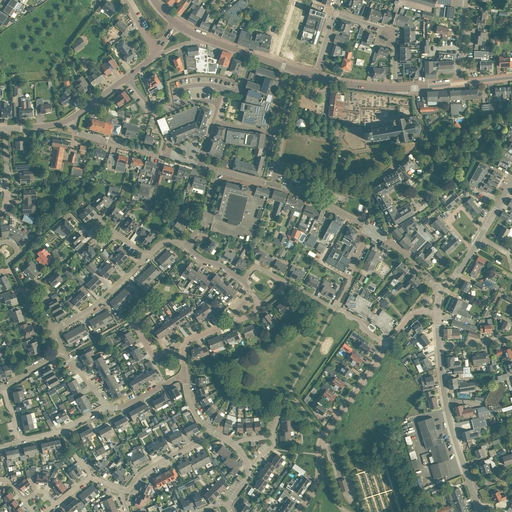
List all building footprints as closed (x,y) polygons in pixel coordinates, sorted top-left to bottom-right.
[(17,11),(22,5),(14,0),(10,0),(7,5),(7,4),(7,5),(9,6),(17,11)] [(190,0),(194,3),(195,0),(184,0),(181,4),(175,11),(181,15),(186,8),(185,7),(190,0)] [(195,0),(194,3),(191,7),(194,10),(192,13),(188,20),(196,24),(200,18),(201,18),(206,9),(199,5),(201,2),(200,2),(201,0),(195,0)] [(240,0),(239,1),(233,6),(230,3),(229,4),(220,14),(217,19),(219,20),(217,26),(214,25),(211,32),(222,37),(225,30),(226,28),(230,29),(237,19),(247,5),(248,2),(246,0),(240,0)] [(96,11),(99,13),(102,9),(110,15),(116,8),(112,5),(110,4),(111,3),(108,1),(106,3),(103,1),(96,11)] [(280,2),(278,7),(288,10),(289,5),(280,2)] [(361,6),(349,2),(349,3),(348,3),(347,5),(348,6),(347,8),(355,11),(355,12),(358,13),(359,9),(357,9),(358,6),(361,7),(361,6)] [(15,14),(17,11),(9,6),(7,5),(3,11),(11,16),(13,12),(15,14)] [(278,7),(277,12),(286,15),(287,10),(288,10),(278,7)] [(448,7),(445,7),(444,17),(447,18),(448,18),(449,18),(453,19),(455,8),(451,7),(450,7),(448,7)] [(206,13),(206,12),(203,20),(200,28),(208,31),(211,24),(208,23),(212,15),(210,14),(211,11),(208,9),(206,13)] [(310,13),(325,18),(326,14),(311,9),(310,13)] [(487,11),(479,10),(478,18),(477,18),(476,24),(479,24),(480,24),(484,25),(485,16),(486,16),(487,11)] [(11,19),(1,12),(0,13),(0,21),(6,26),(11,19)] [(277,12),(275,17),(284,20),(286,15),(277,12)] [(390,23),(391,23),(394,13),(393,13),(388,12),(387,14),(385,21),(390,22),(390,23)] [(310,13),(306,27),(321,32),(325,18),(310,13)] [(394,13),(391,23),(393,24),(397,25),(400,15),(396,14),(394,13)] [(275,17),(273,23),(282,26),(284,20),(275,17)] [(412,22),(409,18),(404,17),(401,25),(404,26),(405,27),(412,22)] [(114,26),(123,33),(121,36),(122,37),(129,32),(125,30),(128,26),(119,20),(114,26)] [(242,24),(245,28),(250,23),(247,20),(242,24)] [(341,26),(350,29),(351,26),(353,27),(354,23),(351,22),(351,23),(343,21),(342,23),(341,23),(340,25),(341,26)] [(406,29),(406,31),(415,31),(415,26),(412,22),(405,27),(406,29)] [(286,38),(281,53),(287,54),(286,57),(291,58),(292,56),(302,59),(301,62),(307,63),(312,65),(313,63),(317,48),(300,42),(300,41),(304,30),(293,26),(290,36),(295,37),(294,40),(286,38)] [(340,29),(339,32),(345,33),(343,36),(349,38),(351,33),(349,32),(350,29),(341,26),(340,26),(339,29),(340,29)] [(443,27),(438,26),(437,26),(437,30),(436,30),(436,34),(439,34),(439,33),(443,34),(442,37),(451,38),(452,32),(449,31),(449,28),(443,28),(443,27)] [(301,41),(300,41),(300,42),(306,44),(319,48),(320,46),(317,45),(318,42),(317,42),(321,32),(306,27),(301,41)] [(475,35),(474,44),(482,45),(482,41),(483,39),(485,39),(486,33),(487,33),(487,30),(484,29),(484,30),(483,30),(478,29),(477,36),(475,35)] [(232,33),(225,30),(222,37),(234,42),(238,32),(233,30),(232,33)] [(242,30),(237,44),(248,48),(251,38),(249,38),(251,33),(242,30)] [(264,39),(265,34),(258,32),(257,37),(252,36),(251,38),(248,48),(257,50),(259,41),(262,42),(263,39),(264,39)] [(365,40),(363,39),(361,44),(368,47),(369,44),(371,44),(372,38),(373,38),(374,36),(373,36),(373,35),(367,33),(365,40)] [(271,41),(272,36),(265,34),(264,39),(263,39),(262,42),(259,41),(257,50),(263,52),(263,51),(269,53),(270,47),(271,47),(272,42),(271,41)] [(335,43),(335,44),(343,47),(346,38),(336,35),(334,43),(335,43)] [(71,45),(76,52),(86,44),(80,38),(71,45)] [(115,48),(117,52),(119,50),(123,55),(122,56),(127,62),(132,59),(132,60),(136,57),(131,50),(130,50),(126,44),(122,47),(120,44),(115,48)] [(343,47),(335,44),(334,45),(331,55),(339,57),(343,47)] [(199,49),(198,47),(188,48),(189,56),(186,56),(188,71),(196,69),(194,54),(199,54),(199,49)] [(378,55),(375,54),(373,59),(376,60),(377,56),(379,56),(380,54),(387,56),(389,50),(388,50),(388,49),(386,49),(380,47),(378,55)] [(197,72),(208,73),(208,57),(207,50),(202,48),(201,49),(199,49),(199,54),(194,54),(196,69),(197,72)] [(208,73),(216,74),(218,67),(219,64),(223,51),(220,50),(217,60),(208,57),(208,73)] [(218,67),(218,68),(222,69),(226,70),(227,70),(228,67),(231,59),(232,54),(223,51),(219,64),(218,67)] [(342,68),(349,70),(352,61),(350,60),(352,53),(346,51),(344,59),(342,68)] [(481,70),(492,69),(492,61),(488,61),(488,52),(474,51),(474,58),(481,58),(481,61),(480,61),(481,70)] [(511,65),(511,58),(509,58),(508,58),(507,51),(503,52),(504,57),(499,57),(500,67),(511,65)] [(433,62),(433,68),(439,68),(438,70),(436,70),(436,73),(449,72),(453,69),(456,54),(439,52),(437,61),(436,61),(433,62)] [(118,66),(115,62),(112,59),(110,56),(106,59),(108,62),(106,63),(105,63),(101,66),(104,71),(103,72),(106,76),(112,72),(111,71),(113,69),(113,70),(118,66)] [(184,70),(181,62),(180,57),(173,60),(178,72),(184,70)] [(229,71),(239,75),(243,62),(234,59),(229,71)] [(425,61),(425,70),(433,70),(433,68),(433,62),(433,61),(425,61)] [(242,123),(261,127),(261,129),(268,130),(269,124),(266,123),(269,112),(265,111),(267,111),(268,110),(268,109),(268,108),(268,107),(267,106),(268,102),(272,103),(279,82),(276,81),(277,79),(279,73),(258,66),(256,72),(255,74),(266,78),(263,86),(248,81),(246,87),(246,89),(249,90),(247,95),(249,96),(248,100),(247,99),(246,101),(247,102),(246,103),(242,102),(241,110),(245,111),(242,123)] [(378,78),(379,68),(376,68),(376,66),(371,66),(369,72),(373,72),(373,78),(375,78),(375,79),(378,79),(378,78)] [(422,72),(422,66),(416,66),(416,69),(410,69),(410,79),(419,78),(419,72),(422,72)] [(378,78),(379,78),(379,79),(382,79),(384,79),(385,73),(388,73),(388,67),(382,67),(382,69),(379,68),(378,78)] [(104,79),(99,72),(97,70),(93,74),(88,78),(92,85),(98,81),(99,83),(104,79)] [(425,70),(425,78),(436,78),(436,73),(436,70),(433,70),(425,70)] [(160,82),(158,79),(155,74),(151,77),(152,78),(147,81),(151,88),(148,90),(150,94),(159,89),(159,90),(164,87),(161,82),(160,82)] [(89,86),(86,82),(82,76),(76,80),(79,84),(75,86),(79,91),(79,90),(82,94),(87,90),(86,88),(89,86)] [(63,82),(65,87),(71,85),(69,80),(66,81),(66,78),(61,79),(62,82),(63,82)] [(72,93),(69,89),(68,87),(62,92),(65,95),(59,99),(64,106),(65,105),(68,102),(69,102),(72,100),(69,96),(72,93)] [(504,92),(504,88),(495,88),(496,96),(501,95),(501,99),(501,101),(505,101),(505,94),(504,92)] [(450,100),(450,102),(451,117),(463,116),(461,91),(461,90),(458,91),(458,90),(455,90),(455,91),(450,91),(451,100),(450,100)] [(468,103),(468,99),(473,99),(472,90),(461,91),(462,103),(468,103)] [(480,101),(480,98),(482,98),(482,93),(478,93),(478,90),(472,90),(473,99),(473,102),(480,101)] [(118,96),(118,97),(114,100),(119,107),(123,104),(124,104),(130,99),(124,91),(118,96)] [(332,91),(329,115),(330,116),(329,120),(335,122),(337,117),(342,117),(344,100),(340,100),(341,92),(332,91)] [(428,101),(428,102),(438,101),(437,91),(427,92),(427,93),(423,93),(423,101),(428,101)] [(450,102),(450,100),(451,100),(450,91),(437,91),(438,101),(438,102),(450,102)] [(20,117),(33,117),(32,109),(30,109),(30,101),(30,98),(21,98),(21,101),(21,109),(19,109),(20,117)] [(42,98),(36,99),(36,103),(36,109),(40,108),(41,113),(42,113),(41,113),(43,112),(44,113),(51,111),(51,110),(51,109),(51,108),(51,106),(50,104),(43,105),(43,102),(42,98)] [(16,116),(15,103),(11,104),(11,107),(6,107),(6,102),(1,103),(1,107),(0,106),(0,111),(1,112),(1,118),(11,117),(16,116)] [(165,117),(158,120),(163,134),(166,133),(171,131),(170,130),(171,130),(172,132),(173,136),(170,137),(172,142),(173,142),(173,143),(174,143),(175,143),(176,143),(182,141),(182,138),(196,133),(205,135),(205,133),(206,133),(207,129),(207,127),(205,126),(210,110),(207,109),(205,109),(205,108),(202,107),(202,108),(198,106),(197,106),(196,106),(195,106),(194,106),(194,107),(166,118),(170,128),(170,129),(165,117)] [(115,116),(108,114),(105,123),(92,119),(89,129),(97,132),(110,135),(111,133),(119,136),(122,125),(116,124),(117,120),(114,120),(115,116)] [(411,117),(411,116),(406,117),(396,119),(391,120),(392,125),(372,129),(371,128),(371,129),(371,130),(372,131),(364,133),(366,140),(371,139),(371,140),(372,141),(373,140),(373,141),(373,142),(374,142),(375,141),(394,137),(394,138),(393,139),(394,141),(395,141),(395,143),(400,142),(411,140),(411,141),(415,140),(415,139),(422,138),(421,134),(423,129),(422,124),(419,120),(418,115),(411,117)] [(122,130),(126,131),(125,135),(129,136),(129,135),(137,137),(137,135),(138,135),(138,134),(139,127),(128,125),(128,124),(124,123),(122,130)] [(216,159),(223,161),(228,143),(226,143),(226,139),(224,138),(226,128),(218,127),(213,140),(211,139),(209,145),(208,149),(207,152),(213,155),(214,160),(216,159)] [(148,132),(147,136),(147,135),(145,142),(153,144),(154,138),(151,137),(153,129),(147,128),(146,132),(148,132)] [(265,134),(256,132),(256,133),(226,128),(224,138),(226,139),(226,143),(228,143),(254,147),(256,148),(263,149),(263,147),(265,146),(267,144),(268,143),(268,142),(268,141),(268,140),(268,139),(267,137),(265,135),(265,134)] [(467,134),(470,139),(476,134),(472,130),(467,134)] [(51,167),(60,169),(64,148),(67,148),(68,141),(52,139),(51,146),(54,146),(51,167)] [(22,149),(22,154),(27,154),(27,148),(23,148),(23,141),(16,142),(16,150),(22,149)] [(256,150),(255,150),(254,155),(258,155),(261,156),(263,149),(256,148),(256,150)] [(105,151),(96,149),(94,158),(97,159),(103,160),(103,158),(105,151)] [(511,156),(508,155),(506,153),(506,154),(503,152),(500,156),(501,157),(499,160),(500,161),(498,165),(506,170),(511,158),(511,156)] [(117,162),(116,166),(125,169),(126,164),(126,162),(128,158),(119,155),(117,160),(117,162)] [(258,155),(255,165),(238,161),(238,159),(236,158),(233,170),(259,177),(265,157),(261,156),(258,155)] [(409,169),(410,171),(413,169),(414,170),(418,166),(409,156),(399,165),(400,166),(406,172),(409,169)] [(134,183),(136,184),(140,170),(142,160),(132,158),(131,163),(130,166),(138,168),(137,173),(133,172),(132,178),(135,179),(134,183)] [(136,184),(133,196),(154,201),(157,187),(151,185),(153,175),(156,164),(142,160),(140,170),(136,184)] [(500,180),(499,180),(499,179),(501,179),(503,175),(480,162),(469,182),(466,180),(464,183),(475,189),(476,187),(487,193),(488,191),(492,192),(494,188),(495,189),(500,180)] [(162,172),(162,174),(165,175),(164,176),(171,178),(173,168),(164,166),(162,172)] [(397,169),(399,170),(402,174),(405,177),(408,180),(411,177),(406,172),(400,166),(397,169)] [(173,179),(173,180),(175,180),(178,181),(179,180),(182,181),(183,176),(188,177),(189,174),(190,170),(179,167),(176,176),(174,176),(173,179)] [(23,171),(23,172),(24,172),(24,175),(19,175),(20,183),(30,182),(29,177),(33,177),(32,171),(23,171)] [(386,181),(372,189),(384,210),(392,205),(386,194),(394,189),(392,186),(402,180),(404,179),(401,175),(399,172),(398,173),(397,171),(384,178),(386,181)] [(186,190),(191,192),(193,187),(203,190),(205,181),(199,180),(199,179),(197,178),(197,177),(194,176),(193,181),(189,180),(186,190)] [(407,188),(408,190),(412,188),(411,186),(408,180),(406,181),(403,183),(407,189),(407,188)] [(248,196),(250,188),(246,188),(247,187),(239,185),(239,186),(227,183),(226,181),(221,184),(222,185),(220,192),(218,199),(216,206),(214,214),(215,214),(214,215),(229,219),(228,223),(237,226),(240,223),(241,222),(242,222),(248,196)] [(326,196),(344,201),(346,192),(335,189),(336,187),(330,186),(330,187),(329,187),(328,189),(325,188),(324,192),(327,193),(326,196)] [(264,189),(257,187),(254,196),(259,198),(260,194),(262,195),(264,189)] [(262,195),(264,196),(263,199),(267,200),(270,191),(270,190),(265,188),(264,189),(262,195)] [(22,208),(21,208),(21,210),(22,210),(22,214),(24,214),(24,215),(22,221),(32,224),(34,218),(30,217),(30,213),(35,213),(35,204),(31,204),(31,198),(36,198),(36,194),(35,194),(35,190),(24,191),(24,194),(23,194),(23,199),(24,199),(24,205),(22,205),(22,208)] [(272,199),(278,201),(275,210),(273,215),(280,218),(282,212),(280,211),(283,203),(285,203),(288,194),(274,190),(272,199)] [(453,196),(449,199),(454,204),(460,199),(454,192),(451,194),(453,196)] [(107,198),(103,195),(102,193),(92,203),(99,210),(102,207),(103,205),(104,206),(106,203),(104,201),(107,198)] [(293,209),(294,208),(295,208),(299,199),(298,199),(292,196),(289,195),(286,203),(283,210),(288,212),(289,209),(290,210),(291,208),(293,209)] [(464,204),(470,210),(475,205),(473,202),(474,200),(472,197),(464,204)] [(454,204),(449,199),(446,202),(443,198),(440,200),(448,210),(454,204)] [(294,208),(293,209),(290,217),(292,218),(295,211),(300,213),(305,202),(299,199),(295,208),(294,208)] [(388,222),(390,225),(392,225),(392,226),(400,222),(413,214),(412,211),(414,210),(410,202),(397,210),(394,205),(392,205),(384,210),(389,220),(388,222)] [(84,210),(85,211),(80,217),(85,222),(91,217),(94,215),(91,211),(93,209),(94,209),(89,204),(84,210)] [(470,210),(475,216),(482,209),(480,206),(478,208),(475,205),(470,210)] [(306,206),(303,214),(311,217),(312,214),(314,215),(314,214),(314,215),(315,212),(314,212),(315,209),(306,206)] [(109,216),(115,220),(114,221),(117,223),(122,216),(118,212),(119,210),(116,207),(109,216)] [(306,232),(317,237),(319,233),(313,230),(317,221),(314,220),(315,218),(321,221),(325,211),(318,208),(317,210),(315,209),(314,212),(315,212),(314,215),(314,214),(314,215),(312,214),(311,217),(308,225),(306,232)] [(503,212),(500,217),(507,221),(508,218),(511,221),(511,220),(511,213),(510,215),(506,213),(503,212)] [(336,214),(323,238),(322,239),(332,244),(345,220),(336,214)] [(172,228),(180,234),(185,227),(182,225),(187,219),(182,216),(177,222),(177,221),(172,228)] [(122,227),(129,232),(131,229),(136,232),(140,226),(135,223),(136,222),(129,217),(122,227)] [(396,239),(400,242),(406,236),(405,235),(409,231),(418,224),(413,218),(401,224),(402,226),(400,228),(400,229),(399,230),(397,228),(391,233),(396,239)] [(435,227),(437,230),(443,225),(438,219),(430,225),(433,228),(435,227)] [(61,220),(55,226),(59,230),(57,232),(61,236),(64,236),(66,235),(67,233),(67,234),(73,228),(66,220),(63,222),(61,220)] [(2,237),(8,236),(9,225),(6,226),(6,228),(1,228),(2,237)] [(9,225),(8,236),(13,239),(17,231),(12,228),(13,227),(9,225)] [(437,230),(440,233),(439,234),(441,237),(449,231),(443,225),(437,230)] [(152,235),(142,227),(138,233),(142,236),(140,240),(145,244),(152,235)] [(510,230),(508,229),(504,227),(499,235),(507,240),(509,237),(511,232),(511,231),(510,230)] [(344,238),(351,242),(350,243),(351,243),(350,246),(347,244),(342,252),(351,257),(362,237),(357,234),(358,232),(357,231),(357,230),(356,230),(355,230),(354,230),(349,228),(344,238)] [(291,236),(298,239),(300,231),(294,229),(291,236)] [(424,233),(429,239),(433,236),(427,230),(424,233)] [(13,239),(18,241),(25,233),(22,232),(21,233),(17,231),(13,239)] [(400,242),(408,250),(410,249),(414,253),(426,240),(418,232),(412,237),(411,236),(412,235),(409,231),(405,235),(406,236),(400,242)] [(70,240),(74,244),(73,246),(77,250),(83,244),(81,241),(83,239),(78,232),(70,240)] [(26,235),(25,233),(18,241),(21,246),(30,241),(26,235)] [(271,242),(282,246),(286,236),(282,234),(279,240),(273,237),(271,242)] [(306,242),(313,246),(318,238),(311,234),(306,242)] [(452,240),(449,243),(454,249),(460,243),(453,236),(450,239),(452,240)] [(204,249),(211,253),(217,244),(208,238),(205,244),(207,245),(204,249)] [(373,246),(362,269),(372,273),(381,254),(382,251),(386,253),(390,247),(383,242),(381,245),(378,244),(378,243),(371,239),(368,243),(373,246)] [(326,247),(319,243),(316,249),(323,253),(326,247)] [(454,249),(449,243),(446,246),(444,244),(441,247),(448,254),(454,249)] [(82,250),(79,252),(83,256),(84,255),(85,254),(87,256),(86,256),(86,257),(85,257),(85,258),(85,259),(85,260),(86,260),(86,261),(87,261),(88,261),(90,259),(92,257),(96,253),(93,250),(92,249),(92,248),(89,245),(85,249),(84,248),(82,250)] [(242,257),(248,247),(244,245),(244,246),(241,251),(238,255),(242,257)] [(117,255),(123,262),(127,257),(123,253),(126,251),(120,246),(118,248),(120,250),(117,252),(119,253),(117,255)] [(220,257),(223,259),(223,258),(231,262),(236,254),(232,252),(231,253),(227,251),(229,249),(225,247),(220,257)] [(50,255),(44,248),(41,251),(40,250),(37,253),(39,256),(36,259),(42,266),(43,265),(42,264),(45,262),(47,264),(53,259),(49,255),(50,255)] [(280,248),(278,254),(284,257),(287,251),(280,248)] [(333,248),(325,262),(344,273),(351,260),(350,259),(351,257),(342,252),(333,248)] [(429,259),(436,253),(431,248),(425,255),(422,252),(417,258),(427,268),(432,262),(429,259)] [(255,256),(258,255),(261,257),(259,260),(268,265),(272,258),(263,254),(264,252),(259,249),(254,250),(255,256)] [(168,250),(162,255),(170,263),(171,262),(170,261),(175,256),(173,253),(172,255),(168,250)] [(433,256),(438,260),(443,255),(438,251),(433,256)] [(99,254),(106,261),(108,259),(107,258),(101,252),(99,254)] [(110,256),(107,258),(108,259),(113,264),(115,262),(118,266),(123,262),(117,255),(114,257),(112,259),(110,256)] [(170,263),(162,255),(157,260),(164,267),(168,263),(169,264),(170,263)] [(473,261),(467,272),(472,275),(471,276),(475,279),(478,274),(476,273),(478,269),(480,265),(482,267),(486,260),(479,256),(476,262),(473,261)] [(236,266),(243,271),(247,264),(243,261),(244,259),(241,257),(236,266)] [(273,268),(277,270),(277,269),(284,273),(288,266),(277,260),(275,263),(273,268)] [(30,265),(24,271),(28,275),(26,276),(26,278),(28,280),(30,280),(31,278),(32,279),(38,273),(35,269),(37,267),(31,261),(28,263),(30,265)] [(89,265),(95,271),(98,269),(91,262),(89,265)] [(189,264),(181,275),(186,279),(187,277),(192,270),(190,268),(193,264),(189,262),(188,264),(189,264)] [(396,269),(393,272),(395,275),(399,271),(400,273),(401,273),(404,270),(403,270),(406,266),(402,262),(396,268),(396,269)] [(104,264),(102,265),(110,274),(115,269),(109,263),(106,266),(104,264)] [(86,267),(93,274),(95,271),(89,265),(86,267)] [(110,274),(102,265),(100,267),(102,270),(99,272),(105,278),(110,274)] [(147,270),(154,278),(155,277),(154,276),(159,271),(157,268),(156,269),(152,265),(147,270)] [(301,271),(293,266),(289,272),(292,274),(291,276),(294,278),(296,279),(300,282),(303,277),(304,277),(306,272),(302,270),(301,271)] [(400,273),(395,278),(399,282),(402,278),(410,270),(406,266),(403,270),(404,270),(401,273),(400,273)] [(192,270),(187,277),(190,279),(191,280),(198,270),(199,271),(200,269),(197,267),(194,271),(192,270)] [(64,273),(70,278),(73,275),(68,269),(64,273)] [(147,270),(142,275),(149,283),(150,282),(149,280),(152,278),(153,279),(154,278),(147,270)] [(190,279),(189,281),(192,283),(195,279),(197,280),(202,273),(199,271),(198,270),(191,280),(190,279)] [(47,280),(53,287),(62,279),(56,272),(47,280)] [(199,282),(196,286),(200,289),(201,287),(200,286),(206,277),(205,276),(202,273),(197,280),(199,282)] [(0,286),(2,291),(11,286),(7,280),(6,278),(5,275),(1,277),(0,274),(0,286)] [(206,277),(200,286),(201,287),(204,289),(209,282),(207,280),(210,276),(207,274),(205,276),(206,277)] [(213,282),(209,286),(212,289),(214,287),(213,286),(220,278),(219,277),(216,274),(211,280),(213,282)] [(305,281),(308,282),(306,285),(310,287),(310,285),(316,288),(320,282),(316,279),(317,278),(309,274),(307,276),(305,281)] [(84,281),(78,275),(75,277),(82,284),(84,281)] [(102,282),(96,275),(93,278),(90,276),(88,278),(97,286),(102,282)] [(149,283),(142,275),(137,280),(143,286),(147,282),(148,284),(149,283)] [(220,278),(213,286),(214,287),(217,290),(222,283),(220,282),(224,278),(221,275),(219,277),(220,278)] [(414,289),(421,282),(414,276),(408,282),(404,286),(407,289),(411,285),(414,289)] [(487,277),(483,284),(492,289),(496,282),(487,277)] [(97,286),(88,278),(86,280),(88,282),(86,285),(92,291),(97,286)] [(321,286),(324,288),(321,292),(325,295),(325,294),(331,298),(332,298),(336,291),(337,291),(340,287),(336,285),(334,289),(327,286),(329,283),(324,280),(321,286)] [(466,293),(467,296),(472,296),(471,291),(473,291),(473,290),(474,290),(474,289),(473,289),(470,287),(471,284),(465,280),(460,289),(466,293)] [(222,283),(217,290),(220,292),(221,293),(228,285),(229,286),(231,284),(228,281),(224,285),(222,283)] [(482,290),(482,289),(484,285),(477,281),(474,285),(482,290)] [(394,288),(398,291),(404,285),(400,282),(394,288)] [(125,288),(132,296),(133,295),(132,294),(137,289),(135,287),(134,288),(130,284),(125,288)] [(220,292),(218,294),(221,297),(225,293),(227,295),(232,288),(229,286),(228,285),(221,293),(220,292)] [(80,293),(77,296),(82,302),(87,297),(84,294),(87,291),(82,286),(77,290),(80,293)] [(120,293),(127,301),(128,300),(127,299),(130,296),(131,297),(132,296),(125,288),(120,293)] [(228,296),(225,300),(228,303),(230,301),(229,300),(236,292),(232,288),(227,295),(228,296)] [(381,295),(384,298),(391,291),(388,288),(381,295)] [(0,294),(0,295),(1,300),(4,299),(6,305),(11,303),(12,306),(18,304),(14,293),(8,295),(7,292),(0,294)] [(120,293),(114,298),(122,306),(123,305),(122,303),(125,301),(126,302),(127,301),(120,293)] [(356,312),(364,298),(358,295),(356,299),(355,299),(355,298),(355,297),(352,295),(351,296),(350,295),(351,294),(345,305),(348,306),(348,307),(349,308),(349,309),(353,311),(353,310),(356,312)] [(82,302),(77,296),(74,299),(71,296),(66,301),(71,306),(74,304),(77,307),(82,302)] [(292,307),(288,303),(290,302),(285,296),(281,300),(282,302),(277,306),(280,310),(279,310),(283,314),(288,310),(291,313),(295,310),(292,307)] [(454,297),(450,304),(456,307),(456,308),(459,309),(458,310),(472,316),(473,314),(469,312),(469,311),(464,309),(466,304),(462,303),(463,301),(454,297)] [(122,306),(114,298),(109,303),(116,309),(120,306),(121,307),(122,306)] [(370,301),(364,298),(356,312),(359,313),(358,314),(362,316),(363,316),(365,316),(368,317),(372,312),(368,310),(369,309),(366,307),(367,305),(367,306),(370,301)] [(48,302),(51,308),(58,304),(55,299),(48,302)] [(381,305),(384,308),(389,303),(386,300),(381,305)] [(202,306),(201,306),(208,315),(207,316),(208,318),(211,316),(208,311),(210,310),(206,303),(202,306)] [(51,308),(54,314),(61,310),(58,304),(51,308)] [(199,308),(197,309),(203,318),(207,316),(208,315),(201,306),(202,306),(201,304),(200,304),(197,306),(199,308)] [(450,304),(447,311),(456,315),(457,314),(466,318),(470,319),(472,316),(458,310),(459,309),(456,308),(456,307),(450,304)] [(190,308),(199,321),(203,318),(197,309),(195,307),(194,305),(192,307),(190,308)] [(188,306),(183,309),(188,315),(190,314),(196,323),(199,321),(199,322),(199,321),(190,308),(188,306)] [(8,310),(10,316),(12,315),(15,323),(23,320),(20,310),(15,311),(14,308),(8,310)] [(177,313),(175,315),(176,317),(181,324),(185,322),(186,321),(179,312),(180,311),(179,309),(178,310),(177,310),(175,311),(177,313)] [(180,311),(179,312),(186,321),(185,322),(186,324),(189,321),(186,317),(188,315),(183,309),(180,311)] [(375,314),(372,312),(368,317),(371,319),(370,320),(372,321),(371,322),(375,325),(376,324),(378,326),(377,327),(378,327),(388,314),(382,309),(379,314),(380,314),(378,316),(376,313),(375,314)] [(54,314),(57,319),(64,315),(61,310),(54,314)] [(101,314),(107,324),(108,323),(107,321),(113,318),(112,315),(110,316),(107,311),(101,314)] [(279,321),(278,320),(275,316),(272,319),(268,314),(267,313),(265,315),(266,316),(261,319),(267,327),(269,330),(279,321)] [(507,318),(501,315),(497,313),(495,317),(501,319),(500,322),(504,323),(500,330),(504,332),(505,328),(508,330),(511,324),(506,321),(507,318)] [(101,314),(95,317),(101,327),(102,326),(101,325),(104,323),(105,324),(107,324),(101,314)] [(171,314),(168,316),(169,318),(170,318),(177,327),(178,326),(181,324),(176,317),(174,319),(171,314)] [(378,327),(378,326),(380,328),(380,329),(383,332),(384,331),(386,332),(386,331),(389,334),(393,328),(390,326),(391,325),(388,323),(389,322),(390,322),(393,318),(388,314),(378,327)] [(101,327),(95,317),(89,321),(93,329),(98,326),(99,328),(101,327)] [(169,318),(166,321),(171,328),(173,326),(176,331),(179,328),(178,326),(177,327),(170,318),(169,318)] [(495,325),(494,318),(487,319),(488,325),(485,326),(485,325),(480,325),(481,332),(485,331),(485,332),(492,331),(491,325),(495,325)] [(405,332),(409,335),(413,331),(413,329),(414,329),(417,332),(413,337),(415,339),(418,336),(418,335),(422,332),(420,330),(423,328),(417,320),(413,323),(405,332)] [(477,327),(470,325),(469,326),(453,320),(451,325),(469,330),(475,332),(477,327)] [(161,321),(158,324),(161,328),(159,329),(164,336),(167,334),(168,333),(162,324),(163,323),(161,321)] [(163,323),(162,324),(168,333),(167,334),(169,336),(172,334),(169,329),(171,328),(166,321),(163,323)] [(19,326),(20,329),(23,328),(26,338),(35,335),(32,325),(28,326),(27,323),(19,326)] [(76,328),(81,338),(83,337),(82,335),(88,332),(86,329),(85,330),(82,325),(76,328)] [(252,325),(242,329),(246,337),(256,333),(257,335),(261,333),(258,327),(254,328),(252,325)] [(155,332),(159,339),(164,336),(159,329),(157,331),(154,326),(151,329),(154,333),(155,332)] [(76,328),(70,332),(75,341),(77,340),(76,339),(79,337),(80,338),(81,338),(76,328)] [(123,338),(125,340),(132,336),(129,331),(128,332),(126,329),(120,332),(122,336),(120,337),(119,336),(117,337),(119,341),(123,338)] [(240,340),(238,334),(236,329),(233,331),(234,332),(226,336),(229,343),(234,341),(235,342),(240,340)] [(444,338),(459,338),(459,333),(456,333),(456,329),(444,329),(444,338)] [(75,341),(70,332),(64,335),(68,343),(73,340),(74,342),(75,341)] [(414,341),(412,343),(414,346),(415,346),(417,344),(416,343),(419,342),(421,344),(422,344),(424,347),(430,342),(424,334),(420,337),(414,341)] [(359,335),(357,338),(360,340),(357,343),(360,345),(358,348),(366,354),(371,348),(363,342),(365,339),(359,335)] [(125,340),(126,343),(121,345),(123,349),(126,347),(125,346),(135,341),(132,336),(125,340)] [(223,345),(221,341),(219,336),(216,338),(216,339),(209,342),(212,350),(223,345)] [(22,342),(25,349),(28,348),(30,355),(40,352),(39,347),(38,348),(36,342),(31,344),(29,340),(22,342)] [(345,343),(342,347),(350,353),(352,354),(348,359),(358,366),(362,359),(355,354),(357,352),(353,349),(345,343)] [(202,357),(209,354),(207,348),(202,350),(201,346),(198,347),(197,348),(196,348),(191,350),(194,357),(201,354),(202,357)] [(132,354),(134,356),(141,352),(138,347),(129,352),(128,351),(126,353),(128,356),(132,354)] [(508,348),(496,351),(498,355),(502,354),(504,358),(502,359),(502,360),(502,362),(507,361),(506,358),(511,356),(510,349),(508,349),(508,348)] [(80,356),(82,361),(90,357),(89,355),(93,352),(91,349),(89,350),(89,351),(80,356)] [(134,356),(129,359),(130,361),(132,364),(135,363),(134,362),(139,359),(144,357),(141,352),(134,356)] [(401,360),(403,362),(404,361),(404,363),(404,364),(405,364),(406,364),(407,362),(407,361),(406,360),(411,357),(410,356),(411,355),(410,353),(401,360)] [(481,365),(481,364),(482,364),(482,365),(483,366),(486,365),(487,364),(488,364),(486,354),(480,355),(479,354),(475,354),(476,356),(473,357),(474,366),(481,365)] [(414,360),(416,366),(420,364),(423,371),(429,369),(430,369),(430,368),(431,368),(427,358),(426,358),(425,355),(414,360)] [(82,361),(85,366),(89,364),(89,363),(98,358),(97,356),(91,359),(90,357),(82,361)] [(96,363),(97,365),(105,361),(102,356),(98,358),(89,363),(89,364),(90,366),(96,363)] [(455,367),(461,366),(461,362),(455,363),(454,357),(446,358),(447,368),(455,367)] [(96,373),(98,372),(97,371),(107,365),(107,364),(105,361),(97,365),(99,367),(94,370),(96,373)] [(149,372),(153,380),(158,377),(151,366),(152,365),(150,361),(145,364),(147,367),(148,366),(151,371),(149,372)] [(354,372),(346,367),(348,364),(344,361),(342,364),(344,365),(340,372),(349,378),(354,372)] [(97,371),(98,372),(100,376),(107,371),(106,369),(111,366),(109,363),(107,364),(107,365),(97,371)] [(501,375),(502,379),(506,378),(511,375),(511,363),(509,364),(509,363),(504,364),(507,373),(501,375)] [(3,369),(6,375),(11,373),(9,365),(3,367),(3,369)] [(41,371),(40,372),(43,378),(45,376),(52,372),(49,367),(50,366),(49,366),(41,371)] [(327,367),(325,370),(331,374),(330,376),(334,379),(331,384),(340,390),(345,384),(339,380),(341,377),(333,371),(327,367)] [(143,372),(148,382),(149,382),(153,380),(149,372),(146,374),(144,369),(140,371),(142,373),(143,372)] [(102,379),(102,380),(112,375),(113,376),(115,375),(113,371),(109,374),(107,371),(100,376),(102,379)] [(45,376),(48,382),(55,378),(52,372),(45,376)] [(149,382),(148,382),(143,372),(142,373),(138,375),(142,382),(144,381),(147,386),(151,384),(149,382)] [(106,381),(108,383),(115,379),(113,376),(112,375),(102,380),(102,379),(100,380),(102,384),(106,381)] [(133,378),(135,377),(133,375),(130,377),(132,381),(130,383),(134,390),(138,388),(139,387),(133,378)] [(142,382),(138,375),(135,377),(133,378),(139,387),(138,388),(139,390),(143,388),(140,384),(142,382)] [(427,384),(427,385),(435,384),(435,383),(435,382),(435,380),(434,380),(433,376),(426,378),(425,376),(421,377),(422,385),(427,384)] [(198,384),(199,389),(206,386),(206,377),(194,378),(194,382),(196,382),(196,385),(198,384)] [(48,382),(46,383),(49,388),(50,387),(50,388),(58,383),(59,383),(58,383),(55,378),(48,382)] [(448,379),(450,389),(458,388),(458,389),(460,388),(461,392),(475,390),(474,383),(467,384),(465,383),(462,383),(462,382),(459,382),(459,381),(457,381),(457,378),(448,379)] [(67,383),(71,389),(78,384),(75,379),(67,383)] [(106,392),(108,391),(108,389),(118,384),(117,382),(115,379),(108,383),(109,386),(104,388),(106,392)] [(108,389),(108,391),(110,394),(117,390),(116,388),(121,385),(119,381),(117,382),(118,384),(108,389)] [(477,409),(479,418),(485,417),(494,415),(502,412),(501,408),(499,399),(506,387),(500,384),(500,383),(499,383),(496,381),(495,381),(486,398),(484,401),(486,407),(477,409)] [(71,389),(74,394),(81,390),(78,384),(71,389)] [(332,389),(324,384),(321,388),(326,391),(322,396),(332,403),(336,396),(331,392),(332,389)] [(13,392),(14,397),(23,395),(22,390),(24,390),(23,386),(17,388),(18,391),(13,392)] [(201,395),(202,399),(209,396),(208,393),(206,393),(204,390),(207,389),(206,386),(199,389),(195,390),(197,394),(198,393),(199,396),(201,395)] [(170,393),(167,394),(172,402),(176,400),(176,399),(175,400),(174,398),(180,394),(178,391),(179,390),(178,388),(177,388),(176,387),(169,391),(170,393)] [(110,394),(113,399),(123,393),(123,394),(126,393),(124,390),(119,392),(117,390),(110,394)] [(433,398),(431,391),(425,392),(427,400),(428,400),(430,409),(438,407),(436,397),(433,398)] [(162,396),(157,399),(161,406),(166,403),(165,401),(168,399),(165,393),(162,395),(162,396)] [(76,399),(79,404),(87,400),(84,395),(76,399)] [(202,399),(199,402),(201,405),(202,404),(204,406),(207,410),(213,404),(213,403),(210,398),(209,396),(202,399)] [(315,401),(319,403),(315,408),(317,410),(317,411),(319,414),(320,414),(322,415),(327,409),(325,407),(327,404),(318,398),(315,401)] [(25,400),(18,402),(19,407),(21,406),(22,410),(31,408),(30,404),(29,404),(27,399),(25,400)] [(161,406),(157,399),(152,402),(152,400),(149,402),(152,408),(155,406),(156,409),(161,406)] [(81,407),(82,410),(80,411),(82,414),(90,410),(88,407),(90,405),(89,403),(90,403),(88,400),(87,400),(79,404),(77,406),(78,408),(81,407)] [(60,409),(57,411),(63,420),(68,417),(64,410),(66,408),(63,403),(58,405),(60,409)] [(140,407),(143,413),(145,416),(147,415),(146,412),(149,410),(146,404),(140,407)] [(212,414),(215,417),(219,411),(217,409),(216,410),(213,408),(215,406),(213,404),(207,410),(205,412),(208,415),(209,414),(211,415),(212,414)] [(456,416),(463,414),(466,413),(465,410),(464,405),(462,406),(462,405),(454,407),(456,416)] [(140,407),(134,410),(137,416),(139,419),(142,418),(140,415),(143,413),(140,407)] [(463,414),(464,417),(473,415),(472,408),(465,410),(466,413),(463,414)] [(57,409),(49,414),(52,420),(55,418),(57,423),(63,420),(57,411),(57,409)] [(137,416),(134,410),(128,413),(134,422),(136,421),(134,418),(137,416)] [(221,421),(225,424),(227,416),(222,413),(222,412),(219,411),(215,417),(213,421),(217,423),(218,421),(220,423),(221,421)] [(225,424),(224,427),(228,429),(229,427),(231,428),(232,426),(236,427),(237,419),(237,417),(228,414),(227,416),(225,424)] [(166,419),(167,421),(171,420),(173,424),(177,422),(175,417),(174,415),(166,419)] [(22,420),(23,425),(33,423),(36,422),(37,422),(35,417),(32,418),(22,420)] [(125,417),(120,420),(125,429),(127,428),(125,425),(129,423),(125,417)] [(149,424),(150,426),(158,422),(155,417),(151,419),(153,422),(149,424)] [(254,421),(255,426),(255,431),(261,430),(261,428),(264,428),(263,417),(260,417),(260,421),(254,421)] [(449,474),(445,461),(450,460),(444,442),(442,442),(441,438),(439,438),(432,417),(418,422),(426,448),(430,447),(435,464),(430,465),(435,479),(449,474)] [(467,440),(468,443),(472,442),(471,439),(482,437),(479,428),(487,426),(485,417),(479,418),(471,420),(474,430),(469,431),(469,430),(461,432),(463,441),(467,440)] [(246,429),(246,422),(246,419),(238,418),(237,431),(243,431),(243,428),(246,429)] [(246,429),(247,431),(252,431),(252,427),(255,426),(254,421),(254,418),(250,418),(250,419),(246,419),(246,422),(246,429)] [(115,425),(113,426),(115,430),(117,429),(120,428),(122,431),(125,429),(120,420),(114,423),(115,425)] [(23,425),(24,431),(34,428),(37,428),(36,422),(33,423),(23,425)] [(194,423),(189,426),(193,433),(198,431),(194,423)] [(109,425),(104,428),(109,437),(111,436),(109,433),(113,432),(109,425)] [(193,433),(189,426),(183,429),(187,436),(193,433)] [(90,428),(85,431),(90,440),(92,439),(90,436),(94,434),(90,428)] [(109,437),(104,428),(98,432),(101,438),(104,436),(106,439),(109,437)] [(85,431),(79,434),(82,440),(81,441),(83,444),(84,444),(87,443),(87,442),(90,440),(85,431)] [(180,432),(174,434),(178,441),(183,438),(180,432)] [(178,441),(174,434),(169,437),(173,444),(178,441)] [(158,440),(163,449),(168,446),(164,437),(161,439),(158,440)] [(157,445),(154,446),(157,453),(163,449),(158,440),(155,442),(157,445)] [(157,453),(154,446),(152,443),(149,445),(151,448),(148,449),(151,456),(157,453)] [(148,454),(142,444),(140,445),(145,456),(148,454)] [(29,446),(32,457),(34,456),(34,453),(37,452),(36,445),(29,446)] [(219,453),(221,455),(227,449),(224,446),(223,447),(222,446),(220,447),(218,445),(212,452),(217,456),(219,453)] [(481,446),(482,449),(475,451),(478,458),(484,456),(483,453),(487,452),(485,445),(481,446)] [(22,454),(23,460),(26,459),(25,455),(28,454),(29,458),(32,457),(29,446),(23,448),(24,453),(22,454)] [(132,448),(133,450),(140,462),(145,459),(142,453),(141,451),(140,452),(136,446),(132,448)] [(18,449),(12,450),(14,461),(17,460),(16,457),(20,456),(21,461),(23,460),(22,454),(19,454),(18,449)] [(221,455),(226,459),(228,456),(231,453),(229,452),(230,451),(227,449),(221,455)] [(14,461),(12,450),(5,452),(7,459),(10,458),(11,462),(14,461)] [(128,456),(125,457),(129,464),(130,466),(134,464),(134,465),(140,462),(133,450),(131,451),(134,457),(131,459),(130,459),(128,456)] [(201,456),(205,464),(211,461),(205,450),(202,451),(204,454),(201,456)] [(511,463),(509,455),(506,456),(504,450),(498,453),(500,460),(503,459),(505,465),(511,463)] [(195,459),(200,467),(205,464),(201,456),(199,453),(196,454),(198,457),(195,459)] [(274,458),(281,464),(284,459),(278,454),(276,457),(275,456),(274,458)] [(189,462),(193,469),(194,471),(200,467),(195,459),(193,456),(191,457),(192,460),(189,462)] [(223,462),(227,466),(233,459),(230,457),(229,457),(228,456),(226,459),(223,462)] [(186,461),(183,463),(187,472),(193,469),(189,462),(187,457),(184,458),(186,461)] [(491,457),(489,458),(489,459),(484,460),(485,464),(480,466),(483,474),(490,471),(487,464),(491,463),(492,468),(496,466),(493,460),(492,457),(491,457)] [(271,463),(275,467),(278,468),(281,464),(274,458),(272,460),(273,461),(271,463)] [(227,466),(232,469),(235,466),(237,463),(235,462),(236,461),(233,459),(227,466)] [(93,466),(98,470),(105,462),(103,460),(101,463),(98,461),(93,466)] [(187,472),(183,463),(181,460),(179,461),(180,464),(177,466),(181,475),(187,472)] [(81,477),(79,475),(82,473),(81,472),(84,470),(77,462),(71,467),(80,478),(81,477)] [(103,474),(108,469),(105,467),(107,464),(105,462),(98,470),(103,474)] [(265,467),(272,471),(275,467),(271,463),(269,462),(267,464),(266,464),(265,466),(265,467)] [(295,464),(292,468),(298,472),(299,473),(298,475),(301,477),(301,478),(302,479),(299,483),(307,488),(309,484),(311,481),(303,475),(306,471),(301,468),(295,464)] [(112,474),(117,478),(124,469),(119,465),(117,467),(112,474)] [(232,469),(229,472),(234,476),(238,470),(237,469),(237,468),(235,466),(232,469)] [(70,479),(72,478),(74,480),(77,477),(78,479),(80,478),(71,467),(70,467),(67,469),(68,471),(65,473),(70,479)] [(261,470),(269,476),(272,471),(265,467),(264,469),(263,468),(261,470)] [(117,478),(122,482),(124,479),(127,481),(132,476),(129,473),(127,476),(124,474),(126,471),(124,469),(117,478)] [(171,469),(167,472),(171,480),(172,482),(175,480),(174,478),(175,477),(174,475),(173,473),(172,471),(171,470),(171,469)] [(261,477),(266,480),(269,476),(261,470),(260,472),(261,473),(259,476),(261,477)] [(45,485),(45,484),(46,484),(46,485),(47,485),(48,475),(49,476),(50,472),(42,471),(42,474),(41,484),(45,485)] [(167,472),(162,474),(166,482),(171,480),(167,472)] [(52,488),(54,491),(62,485),(60,483),(62,482),(60,480),(57,477),(58,474),(56,473),(54,477),(51,482),(53,485),(51,487),(52,488)] [(162,474),(157,476),(162,485),(166,482),(162,474)] [(23,480),(21,481),(27,489),(30,487),(30,486),(31,486),(25,476),(22,478),(23,480)] [(157,476),(153,479),(154,481),(155,483),(156,485),(157,487),(162,485),(157,476)] [(217,482),(224,489),(225,487),(226,488),(229,485),(220,476),(218,478),(220,479),(217,482)] [(259,479),(257,481),(265,487),(268,482),(266,480),(261,477),(260,480),(259,479)] [(348,488),(345,478),(339,480),(342,490),(348,488)] [(288,484),(286,488),(292,493),(294,490),(301,495),(303,492),(304,492),(307,488),(299,483),(296,480),(292,486),(288,484)] [(27,489),(21,481),(20,482),(19,481),(16,483),(23,492),(24,491),(27,489)] [(265,487),(257,481),(256,483),(257,484),(255,487),(262,491),(265,487)] [(222,490),(224,489),(217,482),(214,485),(212,483),(211,485),(212,486),(220,494),(222,491),(222,490)] [(141,486),(139,491),(146,494),(144,497),(149,499),(150,496),(147,495),(149,489),(151,490),(152,486),(145,483),(143,487),(141,486)] [(54,491),(57,494),(58,495),(67,488),(65,486),(64,487),(62,485),(54,491)] [(88,489),(94,496),(99,493),(93,485),(89,487),(89,488),(88,489)] [(220,494),(212,486),(210,489),(208,488),(205,491),(207,492),(204,495),(210,502),(219,493),(219,494),(220,494)] [(442,491),(440,486),(431,489),(433,495),(442,491)] [(451,500),(454,509),(465,505),(459,488),(445,493),(448,501),(451,500)] [(83,492),(84,493),(90,500),(94,496),(88,489),(87,490),(87,489),(83,492)] [(284,490),(280,497),(283,499),(280,502),(283,504),(291,510),(294,506),(293,505),(295,502),(288,498),(291,495),(284,490)] [(492,494),(496,503),(507,498),(506,494),(501,496),(499,491),(492,494)] [(10,492),(3,498),(6,502),(7,502),(9,500),(14,497),(10,492)] [(193,498),(190,499),(193,505),(195,504),(196,506),(202,503),(205,502),(203,497),(200,498),(198,492),(194,493),(196,497),(193,498)] [(90,500),(84,493),(83,493),(82,493),(79,496),(85,504),(90,500)] [(136,497),(134,502),(135,503),(134,506),(140,509),(140,510),(140,511),(145,509),(144,508),(142,506),(144,500),(150,502),(151,500),(149,499),(144,497),(141,495),(139,498),(136,497)] [(169,507),(170,510),(170,511),(177,511),(175,507),(179,505),(175,496),(172,498),(173,501),(174,501),(175,505),(169,507)] [(103,503),(104,507),(113,503),(112,501),(113,501),(111,497),(100,502),(100,503),(103,503)] [(193,505),(190,499),(187,501),(187,500),(184,501),(183,498),(180,499),(184,511),(191,508),(190,507),(193,505)] [(245,504),(248,501),(244,498),(238,507),(242,510),(241,511),(248,511),(251,508),(245,504)] [(2,505),(5,508),(7,506),(10,511),(15,507),(18,504),(15,499),(11,502),(9,500),(7,502),(6,502),(2,505)] [(71,502),(76,509),(78,511),(85,506),(82,502),(80,503),(76,499),(71,502)] [(76,509),(71,502),(66,506),(70,511),(68,511),(73,511),(76,509)] [(105,509),(106,511),(108,511),(115,509),(115,507),(114,503),(113,503),(104,507),(102,507),(103,509),(105,509)]
